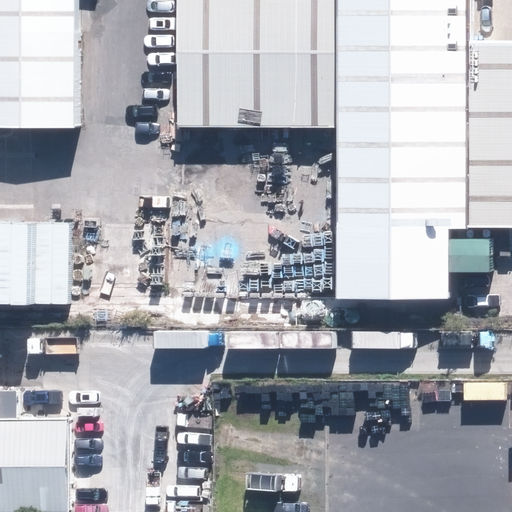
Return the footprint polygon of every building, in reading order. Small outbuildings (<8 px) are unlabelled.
[(0,0),(0,125),(78,126),(80,0),(0,0)] [(338,0),(173,0),(175,128),(339,127),(338,0)] [(469,0),(338,0),(339,127),(339,295),(450,295),(450,229),(468,230),(470,41),(469,0)] [(511,41),(470,41),(468,230),(511,229),(511,41)] [(239,299),(239,226),(171,225),(171,299),(239,299)] [(134,253),(133,283),(164,285),(165,255),(134,253)] [(0,357),(0,424),(10,425),(11,358),(0,357)] [(324,378),(323,447),(326,448),(407,449),(409,379),(324,378)] [(70,511),(72,429),(0,427),(0,511),(70,511)]
